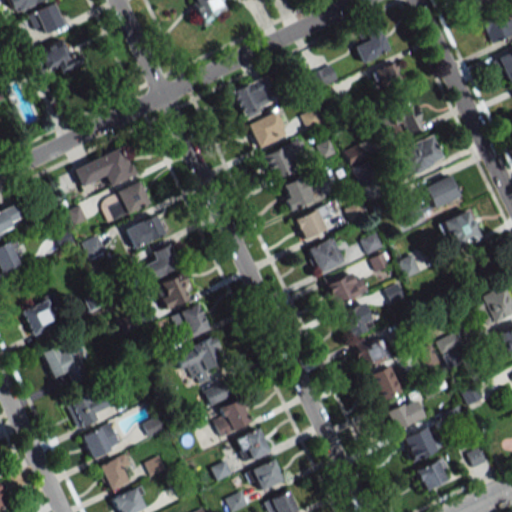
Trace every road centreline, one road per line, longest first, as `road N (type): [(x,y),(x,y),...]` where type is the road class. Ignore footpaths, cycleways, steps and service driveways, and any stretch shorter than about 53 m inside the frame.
road 1 (residential): [(360,511),(112,0)]
road 2 (residential): [(0,173),(355,0)]
road 3 (residential): [(511,208),(411,0)]
road 4 (residential): [(59,511),(0,388)]
